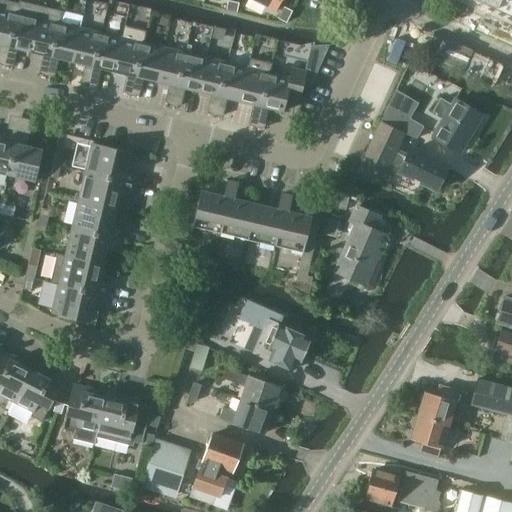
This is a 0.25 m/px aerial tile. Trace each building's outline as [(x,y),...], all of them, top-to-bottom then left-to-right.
[(19,4),(18,3),(0,0),(0,44),(5,46),(4,50),(0,50),(0,64),(4,66),(19,4)] [(251,0),(275,12),(281,0),(251,0)] [(511,0),(476,0),(511,16),(511,15),(511,0)] [(30,52),(40,6),(19,1),(18,3),(19,4),(4,66),(13,66),(16,54),(11,52),(12,48),(30,52)] [(228,1),(226,9),(236,12),(238,3),(228,1)] [(59,23),(62,11),(40,6),(30,52),(47,56),(46,60),(41,60),(38,72),(46,76),(59,23)] [(284,7),(278,19),(286,23),(291,11),(284,7)] [(72,62),(80,28),(59,23),(46,76),(55,76),(58,64),(53,62),(54,58),(72,62)] [(143,43),(144,43),(146,31),(124,26),(121,38),(122,38),(114,72),(131,76),(130,80),(125,80),(122,92),(130,96),(143,43)] [(214,27),(212,38),(223,40),(225,29),(214,27)] [(88,86),(101,33),(80,28),(72,62),(89,66),(88,70),(83,70),(80,82),(88,86)] [(122,38),(121,38),(101,33),(88,86),(97,86),(100,74),(95,71),(96,68),(114,72),(122,38)] [(164,48),(144,43),(143,43),(130,96),(139,96),(142,84),(137,81),(138,77),(156,82),(164,48)] [(172,106),(185,52),(164,48),(156,82),(173,86),(172,90),(167,90),(164,102),(172,106)] [(198,92),(206,57),(185,52),(172,106),(181,106),(184,94),(179,91),(180,87),(198,92)] [(214,116),(227,62),(206,57),(198,92),(215,96),(214,100),(209,100),(207,112),(214,116)] [(269,72),(270,72),(272,63),(250,58),(247,67),(248,67),(240,101),(258,106),(257,110),(252,110),(248,124),(256,128),(269,72)] [(248,67),(247,67),(227,62),(214,116),(223,116),(226,104),(222,101),(222,97),(240,101),(248,67)] [(290,77),(270,72),(269,72),(256,128),(265,128),(268,114),(264,111),(265,107),(283,112),(286,97),(299,101),(306,71),(292,68),(290,77)] [(395,91),(381,122),(404,133),(416,139),(423,126),(409,118),(417,103),(395,91)] [(433,112),(444,118),(433,137),(460,154),(482,116),(455,100),(452,105),(440,99),(433,112)] [(404,133),(381,122),(356,173),(362,176),(368,164),(385,172),(404,133)] [(0,173),(8,175),(17,139),(6,137),(5,141),(0,140),(0,173)] [(28,142),(17,139),(8,175),(35,181),(39,162),(42,150),(26,146),(28,142)] [(92,143),(85,172),(134,184),(137,172),(126,169),(130,152),(92,143)] [(448,167),(410,149),(398,172),(436,191),(448,167)] [(63,154),(54,152),(51,164),(60,166),(63,154)] [(39,162),(35,181),(40,182),(44,163),(39,162)] [(57,179),(60,166),(51,164),(48,176),(57,179)] [(132,196),(134,184),(85,172),(78,200),(116,209),(120,193),(132,196)] [(288,212),(292,196),(282,194),(278,209),(234,199),(237,183),(227,181),(224,196),(201,191),(192,226),(302,252),(296,281),(310,284),(312,277),(306,276),(319,224),(310,222),(311,217),(288,212)] [(342,193),(339,208),(346,209),(349,195),(342,193)] [(112,226),(116,209),(78,200),(71,228),(121,240),(124,228),(112,226)] [(16,207),(1,204),(0,209),(0,214),(13,217),(16,207)] [(380,249),(382,250),(388,236),(374,230),(379,216),(356,206),(350,221),(356,224),(336,272),(365,284),(380,249)] [(49,210),(41,208),(38,220),(47,222),(49,210)] [(44,235),(47,222),(38,220),(35,232),(44,235)] [(118,252),(121,240),(71,228),(65,255),(65,256),(103,265),(107,249),(118,252)] [(99,282),(103,265),(65,256),(65,255),(57,254),(50,283),(58,285),(58,284),(108,296),(111,284),(99,282)] [(36,266),(28,264),(25,276),(33,278),(36,266)] [(30,290),(33,278),(25,276),(22,288),(30,290)] [(105,308),(108,296),(58,284),(58,285),(51,313),(89,322),(93,305),(105,308)] [(511,334),(511,299),(504,297),(503,300),(501,300),(498,310),(500,311),(496,323),(508,326),(506,333),(511,334)] [(279,325),(283,316),(247,300),(239,319),(262,329),(252,352),(291,370),(295,361),(300,363),(311,339),(279,325)] [(511,334),(506,333),(500,331),(495,351),(511,356),(511,334)] [(188,339),(185,349),(194,351),(197,342),(188,339)] [(198,373),(208,351),(197,346),(187,368),(198,373)] [(18,358),(2,350),(0,354),(0,395),(14,402),(30,370),(16,363),(18,358)] [(44,377),(30,370),(14,402),(33,412),(30,416),(42,422),(63,381),(47,373),(44,377)] [(244,386),(239,399),(271,410),(280,386),(248,376),(248,377),(234,372),(231,382),(244,386)] [(511,415),(511,388),(477,380),(470,405),(511,415)] [(193,382),(186,402),(190,403),(195,401),(201,385),(193,382)] [(96,437),(105,397),(90,394),(91,389),(73,384),(62,429),(75,432),(73,439),(94,444),(96,437)] [(424,391),(417,416),(449,425),(456,401),(454,400),(457,391),(439,386),(436,395),(424,391)] [(151,407),(139,405),(140,401),(122,396),(121,401),(105,397),(96,437),(133,446),(134,442),(142,444),(151,407)] [(263,434),(271,410),(239,399),(235,412),(222,408),(219,418),(232,422),(232,423),(263,434)] [(57,402),(53,411),(61,414),(64,404),(57,402)] [(152,415),(150,426),(157,427),(160,417),(152,415)] [(442,449),(449,425),(417,416),(410,440),(422,443),(420,452),(438,458),(440,448),(442,449)] [(241,455),(241,450),(241,449),(240,448),(242,444),(213,434),(190,497),(212,505),(216,496),(220,497),(229,471),(232,472),(237,459),(238,459),(238,458),(241,455)] [(141,486),(176,498),(191,452),(155,440),(141,486)] [(435,493),(436,488),(438,480),(405,471),(403,480),(372,472),(365,499),(392,506),(393,500),(436,511),(439,509),(441,502),(439,499),(440,494),(435,493)] [(114,473),(111,486),(129,491),(133,478),(114,473)] [(511,511),(511,502),(482,495),(461,490),(460,494),(454,511),(511,511)]
